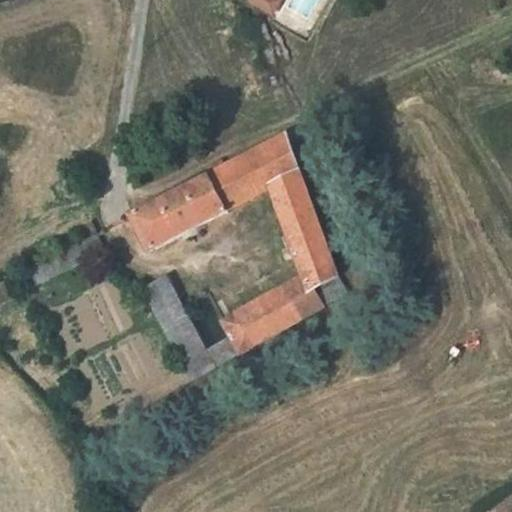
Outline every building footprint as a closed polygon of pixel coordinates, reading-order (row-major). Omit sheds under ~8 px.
[(251,0),(250,3),(275,16),(284,0),(251,0)] [(213,175),(136,214),(155,250),(229,210),(273,188),(305,276),(283,288),(292,304),(295,303),(304,297),(313,313),(326,306),(348,293),(339,278),(288,136),(226,168),(213,175)] [(210,170),(213,175),(226,168),(223,163),(210,170)] [(98,234),(19,275),(28,292),(107,251),(98,234)] [(177,275),(170,278),(180,297),(186,293),(177,275)] [(208,353),(168,277),(145,290),(185,365),(208,353)] [(283,288),(239,313),(257,345),(303,318),(295,303),(292,304),(283,288)] [(239,313),(223,322),(233,340),(241,353),(257,345),(239,313)] [(208,353),(185,365),(193,380),(241,353),(233,340),(208,353)]
